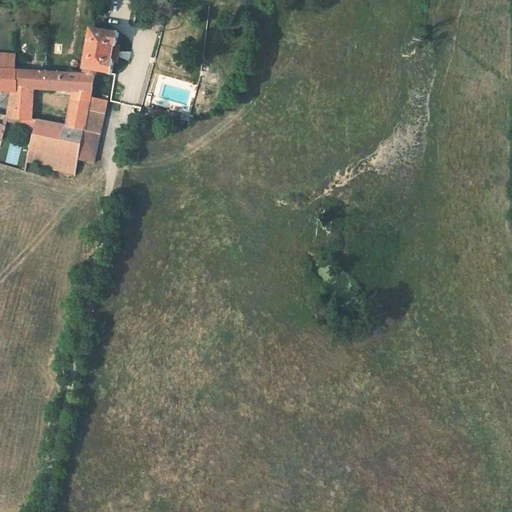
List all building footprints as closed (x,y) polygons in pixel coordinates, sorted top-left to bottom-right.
[(88,70),(87,75),(96,76),(97,72),(113,74),(115,62),(115,61),(113,61),(116,45),(118,46),(118,45),(120,33),(92,28),(84,69),(88,70)] [(122,46),(118,45),(118,46),(116,45),(113,61),(115,61),(115,62),(119,63),(122,46)] [(17,55),(0,54),(0,91),(12,93),(14,89),(16,88),(17,70),(17,55)] [(87,75),(17,70),(16,88),(34,89),(74,91),(74,97),(74,98),(91,100),(92,97),(95,83),(96,76),(87,75)] [(33,135),(28,162),(77,175),(79,159),(95,163),(109,96),(104,95),(102,99),(92,97),(91,100),(74,98),(69,126),(33,118),(34,89),(16,88),(14,89),(12,93),(4,126),(33,135)]
